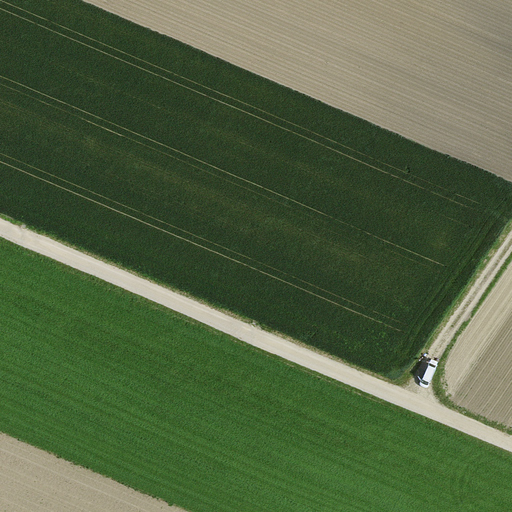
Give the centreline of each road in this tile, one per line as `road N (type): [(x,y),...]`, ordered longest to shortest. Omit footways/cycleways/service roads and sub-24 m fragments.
road 1 (track): [(511,444),(0,229)]
road 2 (track): [(511,240),(404,398)]
